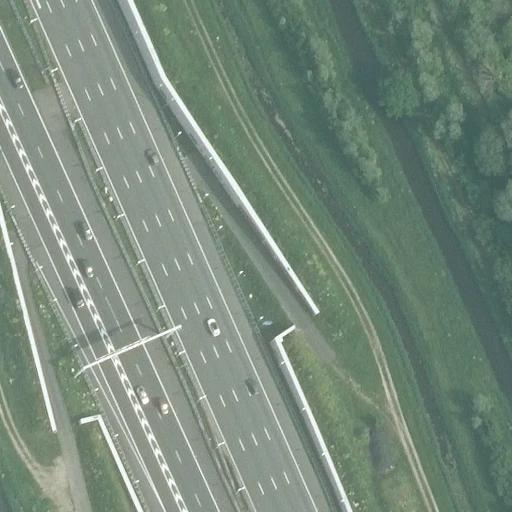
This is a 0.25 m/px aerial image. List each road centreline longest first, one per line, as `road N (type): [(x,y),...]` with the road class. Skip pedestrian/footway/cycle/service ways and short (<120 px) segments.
road 1 (motorway): [(285,511),(63,0)]
road 2 (motorway): [(0,51),(208,511)]
road 3 (motorway): [(0,120),(178,511)]
